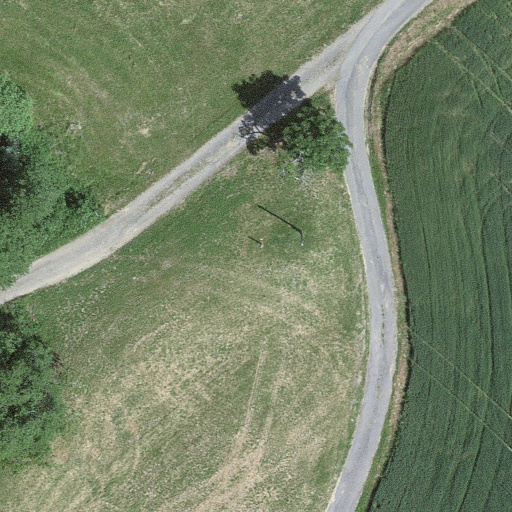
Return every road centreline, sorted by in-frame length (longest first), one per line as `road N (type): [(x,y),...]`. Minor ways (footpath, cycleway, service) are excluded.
road 1 (track): [(343,511),(379,418),(387,346),(383,277),(352,113),(369,60),(420,0)]
road 2 (track): [(0,299),(148,212),(399,16)]
